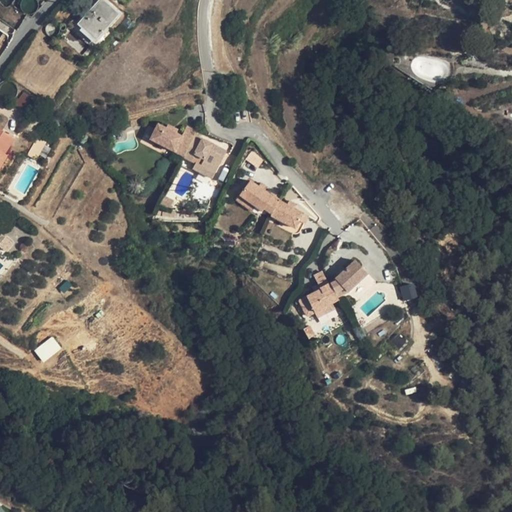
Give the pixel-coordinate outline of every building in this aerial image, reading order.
[(87,15),(79,23),(96,39),(119,13),(103,0),(100,0),(94,7),(96,9),(89,17),(87,15)] [(94,7),(87,15),(89,17),(96,9),(94,7)] [(19,105),(26,109),(33,97),(25,93),(19,105)] [(166,127),(158,123),(150,139),(183,156),(194,135),(196,131),(186,127),(182,135),(177,133),(166,127)] [(178,129),(168,124),(166,127),(177,133),(178,129)] [(14,138),(0,129),(0,167),(7,155),(5,153),(14,138)] [(226,151),(194,135),(183,156),(179,164),(188,169),(192,161),(195,154),(204,158),(201,165),(196,162),(193,168),(213,178),(226,151)] [(39,136),(36,143),(44,147),(47,141),(39,136)] [(44,147),(36,143),(30,153),(38,158),(44,147)] [(258,186),(250,180),(240,194),(256,206),(263,211),(265,208),(272,214),(279,200),(274,195),(273,197),(264,191),(258,186)] [(261,183),(258,186),(264,191),(267,187),(261,183)] [(256,206),(240,194),(236,199),(253,211),(256,206)] [(162,203),(172,208),(176,201),(166,196),(162,203)] [(287,205),(279,200),(272,214),(271,215),(295,228),(299,220),(305,223),(308,216),(294,208),(287,205)] [(290,200),(287,205),(294,208),(296,203),(290,200)] [(337,281),(331,284),(337,296),(347,292),(368,273),(355,260),(345,270),(339,276),(336,279),(337,281)] [(342,266),(335,273),(339,276),(345,270),(342,266)] [(337,296),(331,284),(329,285),(322,272),(314,276),(319,285),(321,289),(315,292),(300,300),(307,314),(314,311),(332,302),(339,299),(337,296)] [(415,284),(404,287),(407,299),(418,296),(415,284)] [(335,308),(332,302),(314,311),(317,317),(335,308)] [(400,334),(393,341),(400,348),(407,341),(400,334)] [(45,361),(63,347),(54,336),(36,349),(45,361)]
